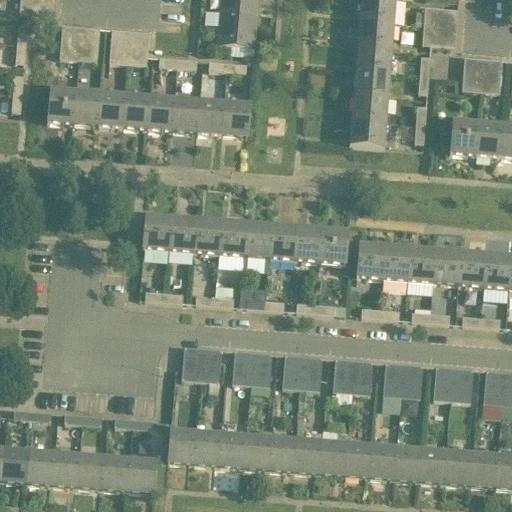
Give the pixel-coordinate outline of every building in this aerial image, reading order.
[(28,7),(52,9),(52,0),(28,0),(28,2),(28,7)] [(220,0),(219,17),(256,20),(257,0),(220,0)] [(28,2),(20,1),(18,19),(27,19),(28,7),(28,2)] [(359,26),(392,29),(394,4),(361,2),(359,26)] [(28,7),(27,19),(51,21),(52,9),(28,7)] [(431,26),(432,14),(423,13),(422,31),(431,32),(431,26)] [(456,28),(457,16),(432,14),(431,26),(456,28)] [(253,53),(256,20),(219,17),(217,50),(253,53)] [(359,26),(356,51),(390,54),(392,29),(359,26)] [(455,40),(456,28),(431,26),(431,32),(431,38),(455,40)] [(17,31),(15,51),(25,51),(26,32),(17,31)] [(74,32),(61,31),(59,55),(71,56),(74,32)] [(431,38),(431,32),(422,31),(421,50),(430,51),(431,38)] [(71,56),(78,57),(84,57),(86,33),(74,32),(71,56)] [(84,57),(97,58),(99,34),(86,33),(84,57)] [(123,36),(111,35),(109,59),(121,60),(123,36)] [(136,37),(123,36),(121,60),(127,61),(134,61),(136,37)] [(134,61),(146,62),(148,38),(136,37),(134,61)] [(431,38),(430,51),(454,53),(455,40),(431,38)] [(25,51),(15,51),(14,68),(23,69),(25,51)] [(354,76),(388,79),(390,54),(356,51),(354,76)] [(71,56),(59,55),(58,64),(77,66),(78,57),(71,56)] [(84,57),(78,57),(77,66),(96,68),(97,58),(84,57)] [(127,61),(121,60),(109,59),(108,69),(127,70),(127,61)] [(146,62),(134,61),(127,61),(127,70),(145,71),(146,62)] [(420,62),(418,81),(427,82),(429,63),(420,62)] [(177,65),(158,63),(158,73),(176,74),(177,65)] [(461,87),(474,88),(476,64),(463,63),(461,87)] [(480,89),(486,89),(488,65),(476,64),(474,88),(480,89)] [(177,65),(176,74),(195,75),(196,66),(177,65)] [(499,90),(500,66),(488,65),(486,89),(499,90)] [(227,69),(208,67),(207,76),(226,78),(227,69)] [(227,69),(226,78),(245,79),(246,70),(227,69)] [(354,76),(352,100),(386,103),(388,79),(354,76)] [(13,81),(12,99),(21,100),(23,81),(13,81)] [(427,82),(418,81),(417,100),(426,100),(427,82)] [(480,89),(474,88),(461,87),(460,96),(479,98),(480,89)] [(499,90),(486,89),(480,89),(479,98),(498,99),(499,90)] [(46,129),(71,131),(74,97),(48,96),(46,129)] [(71,131),(96,133),(98,99),(74,97),(71,131)] [(21,100),(12,99),(10,118),(19,119),(21,100)] [(96,133),(121,135),(123,101),(98,99),(96,133)] [(350,125),(384,128),(386,103),(352,100),(350,125)] [(121,135),(145,136),(148,103),(123,101),(121,135)] [(145,136),(170,138),(173,105),(148,103),(145,136)] [(170,138),(195,140),(197,107),(173,105),(170,138)] [(195,140),(220,142),(222,109),(197,107),(195,140)] [(245,144),(248,111),(222,109),(220,142),(245,144)] [(416,112),(414,131),(424,131),(425,113),(416,112)] [(384,128),(350,125),(348,151),(382,153),(384,128)] [(449,160),(474,162),(477,129),(452,127),(449,160)] [(477,129),(474,162),(499,164),(502,130),(477,129)] [(499,164),(511,164),(511,131),(502,130),(499,164)] [(424,131),(414,131),(413,149),(422,150),(424,131)] [(167,257),(169,223),(144,221),(141,255),(167,257)] [(195,225),(169,223),(167,257),(192,259),(195,225)] [(220,227),(195,225),(192,259),(217,261),(220,227)] [(245,229),(220,227),(217,261),(242,262),(245,229)] [(270,231),(245,229),(242,262),(267,264),(270,231)] [(295,233),(270,231),(267,264),(292,266),(295,233)] [(320,235),(295,233),(292,266),(317,268),(320,235)] [(346,237),(320,235),(317,268),(343,270),(346,237)] [(381,285),(383,252),(357,250),(355,283),(381,285)] [(381,285),(406,287),(408,254),(383,252),(381,285)] [(434,256),(408,254),(406,287),(431,289),(434,256)] [(431,289),(456,291),(459,258),(434,256),(431,289)] [(484,260),(459,258),(456,291),(481,293),(484,260)] [(481,293),(506,295),(509,262),(484,260),(481,293)] [(144,306),(163,307),(163,298),(145,297),(144,306)] [(163,307),(181,309),(182,300),(163,298),(163,307)] [(194,310),(213,311),(214,302),(195,301),(194,310)] [(214,302),(213,311),(232,313),(232,304),(214,302)] [(245,313),(263,315),(264,306),(245,305),(245,313)] [(263,315),(282,317),(283,308),(264,306),(263,315)] [(295,317),(313,319),(314,310),(296,309),(295,317)] [(314,310),(313,319),(332,320),(333,312),(314,310)] [(360,322),(378,324),(379,315),(361,314),(360,322)] [(378,324),(397,325),(398,317),(379,315),(378,324)] [(410,327),(429,328),(429,319),(411,318),(410,327)] [(429,328),(447,330),(448,321),(429,319),(429,328)] [(461,331),(479,332),(480,323),(461,322),(461,331)] [(479,332),(498,334),(499,325),(480,323),(479,332)] [(181,376),(194,377),(196,354),(183,353),(181,376)] [(200,378),(206,378),(208,355),(196,354),(194,377),(200,378)] [(220,356),(208,355),(206,378),(218,379),(220,356)] [(246,358),(233,357),(231,381),(244,381),(246,358)] [(256,383),(258,359),(246,358),(244,381),(250,382),(256,383)] [(256,383),(269,383),(271,360),(258,359),(256,383)] [(296,362),(284,361),(282,385),(294,386),(296,362)] [(307,387),(308,363),(296,362),(294,386),(300,386),(307,387)] [(307,387),(319,388),(321,364),(308,363),(307,387)] [(346,366),(334,365),(332,389),(344,390),(346,366)] [(357,391),(359,367),(346,366),(344,390),(351,390),(357,391)] [(357,391),(369,392),(371,368),(359,367),(357,391)] [(396,370),(384,369),(382,393),(394,394),(396,370)] [(407,395),(409,371),(396,370),(394,394),(401,394),(407,395)] [(407,395),(419,396),(421,372),(409,371),(407,395)] [(445,398),(447,374),(434,373),(432,397),(445,398)] [(457,399),(459,375),(447,374),(445,398),(451,398),(457,399)] [(457,399),(469,400),(471,376),(459,375),(457,399)] [(180,386),(199,387),(200,378),(194,377),(181,376),(180,386)] [(483,401),(495,402),(497,378),(484,377),(483,401)] [(218,379),(206,378),(200,378),(199,387),(218,389),(218,379)] [(495,402),(501,402),(507,403),(509,379),(497,378),(495,402)] [(244,381),(231,381),(231,390),(249,391),(250,382),(244,381)] [(250,382),(249,391),(268,393),(269,383),(256,383),(250,382)] [(300,386),(294,386),(282,385),(281,394),(300,395),(300,386)] [(300,386),(300,395),(318,397),(319,388),(307,387),(300,386)] [(351,390),(344,390),(332,389),(331,398),(350,399),(351,390)] [(351,390),(350,399),(369,401),(369,392),(357,391),(351,390)] [(401,394),(394,394),(382,393),(381,402),(400,403),(401,394)] [(419,396),(407,395),(401,394),(400,403),(419,405),(419,396)] [(451,398),(445,398),(432,397),(432,406),(431,406),(430,420),(448,421),(449,407),(450,407),(451,398)] [(451,398),(450,407),(469,409),(469,400),(457,399),(451,398)] [(482,410),(500,411),(501,402),(495,402),(483,401),(482,410)] [(501,402),(500,411),(511,412),(511,403),(507,403),(501,402)] [(32,417),(13,416),(12,425),(31,426),(32,417)] [(32,417),(31,426),(50,428),(50,419),(32,417)] [(82,421),(63,420),(63,429),(81,430),(82,421)] [(82,421),(81,430),(100,432),(101,423),(82,421)] [(132,425),(114,424),(113,433),(132,434),(132,425)] [(132,425),(132,434),(150,436),(151,426),(132,425)] [(167,470),(192,472),(195,438),(169,436),(167,470)] [(192,472),(218,474),(220,440),(195,438),(192,472)] [(218,474),(243,475),(245,442),(220,440),(218,474)] [(243,475),(268,477),(270,444),(245,442),(243,475)] [(268,477),(293,479),(295,446),(270,444),(268,477)] [(293,479),(318,481),(321,448),(295,446),(293,479)] [(318,481),(343,483),(346,450),(321,448),(318,481)] [(343,483),(368,485),(371,452),(346,450),(343,483)] [(368,485),(393,487),(396,454),(371,452),(368,485)] [(393,487),(418,489),(421,456),(396,454),(393,487)] [(1,489),(26,491),(29,458),(4,456),(1,489)] [(418,489),(444,491),(446,458),(421,456),(418,489)] [(26,491),(51,493),(54,459),(29,458),(26,491)] [(444,491),(469,493),(471,460),(446,458),(444,491)] [(51,493),(77,495),(79,461),(54,459),(51,493)] [(469,493),(494,495),(496,462),(471,460),(469,493)] [(77,495),(102,497),(104,463),(79,461),(77,495)] [(494,495),(511,496),(511,462),(496,462),(494,495)] [(102,497),(127,499),(129,465),(104,463),(102,497)] [(153,501),(154,488),(155,467),(129,465),(127,499),(153,501)]
